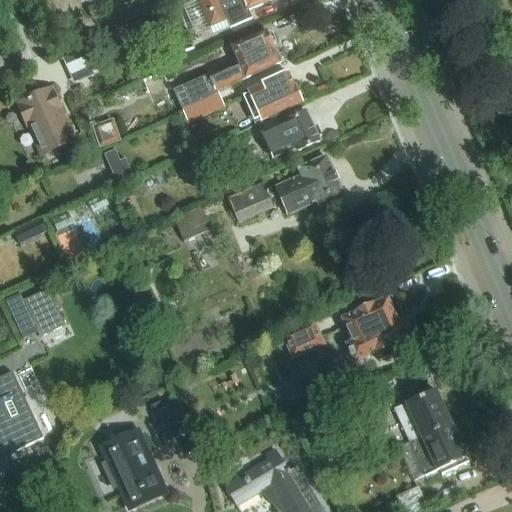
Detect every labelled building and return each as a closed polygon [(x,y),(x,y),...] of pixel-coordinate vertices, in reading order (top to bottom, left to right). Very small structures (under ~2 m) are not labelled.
[(112,0),(108,0),(89,9),(94,20),(117,9),(112,0)] [(196,0),(209,29),(225,22),(229,30),(251,20),(247,12),(274,0),(196,0)] [(131,27),(137,38),(149,32),(143,21),(131,27)] [(113,32),(102,38),(107,47),(118,41),(113,32)] [(232,90),(230,86),(279,64),(271,46),(273,44),(270,36),(266,36),(265,33),(230,49),(237,64),(221,72),(221,74),(184,90),(192,108),(232,90)] [(91,48),(64,59),(75,85),(102,74),(91,48)] [(180,65),(176,55),(140,71),(144,79),(145,81),(180,65)] [(144,79),(140,71),(129,76),(132,84),(144,79)] [(248,93),(261,122),(300,104),(287,75),(248,93)] [(76,143),(52,91),(20,106),(43,157),(76,143)] [(190,126),(228,109),(222,97),(185,114),(190,126)] [(305,114),(262,134),(274,160),(296,150),(297,152),(318,142),(305,114)] [(91,132),(86,120),(78,124),(83,136),(91,132)] [(113,122),(92,129),(100,150),(121,143),(113,122)] [(122,163),(117,152),(105,157),(117,184),(134,177),(127,161),(122,163)] [(319,213),(345,201),(326,159),(297,171),(300,178),(269,192),(263,177),(226,194),(241,225),(277,209),(275,206),(281,204),(287,217),(315,204),(319,213)] [(239,173),(226,179),(231,190),(263,175),(260,169),(241,177),(239,173)] [(202,210),(176,222),(186,244),(213,232),(202,210)] [(46,237),(40,225),(13,238),(19,250),(46,237)] [(66,326),(64,322),(54,302),(48,289),(25,300),(35,321),(44,339),(65,329),(65,327),(66,326)] [(342,320),(349,335),(353,344),(346,347),(353,363),(375,353),(379,363),(394,356),(389,347),(410,337),(403,320),(396,323),(386,301),(342,320)] [(317,322),(284,337),(295,362),(328,348),(317,322)] [(13,374),(0,380),(0,476),(2,476),(0,472),(0,447),(11,442),(16,453),(44,440),(13,374)] [(348,418),(386,400),(377,382),(339,400),(348,418)] [(436,393),(396,411),(411,444),(421,440),(451,426),(436,393)] [(186,434),(174,407),(153,417),(165,443),(186,434)] [(421,440),(411,444),(427,478),(440,472),(442,477),(469,465),(451,426),(421,440)] [(166,494),(138,432),(100,449),(129,511),(166,494)] [(270,462),(226,487),(237,507),(262,492),(276,509),(282,506),(285,511),(323,511),(310,488),(298,470),(291,474),(289,471),(287,472),(276,453),(267,458),(270,462)] [(421,486),(379,505),(382,511),(421,511),(431,508),(421,486)]
